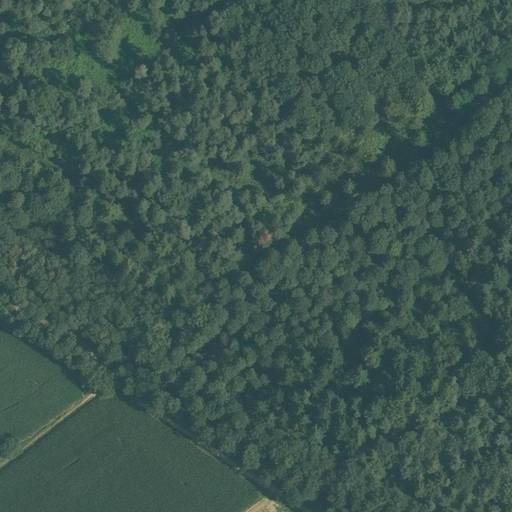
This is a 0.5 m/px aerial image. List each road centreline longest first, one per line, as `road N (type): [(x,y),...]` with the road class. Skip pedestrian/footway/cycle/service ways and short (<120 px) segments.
road 1 (track): [(111,382),(122,358),(158,326),(511,71)]
road 2 (track): [(111,382),(327,511)]
road 3 (track): [(111,382),(0,465)]
road 4 (track): [(0,300),(117,366)]
